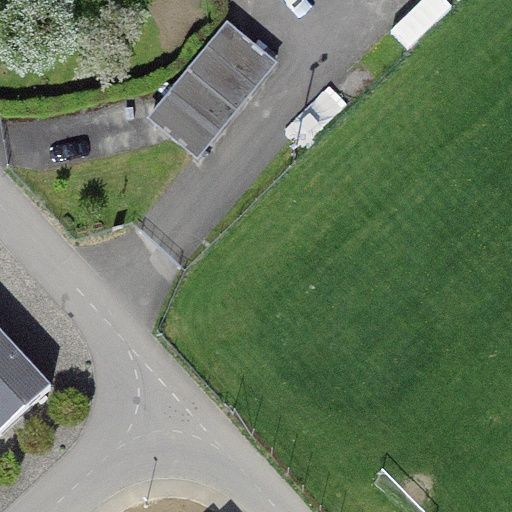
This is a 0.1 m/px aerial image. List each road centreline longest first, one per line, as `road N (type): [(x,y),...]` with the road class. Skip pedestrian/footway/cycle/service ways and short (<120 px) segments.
road 1 (residential): [(0,215),(171,404)]
road 2 (residential): [(55,511),(171,404)]
road 3 (residential): [(171,404),(268,511)]
